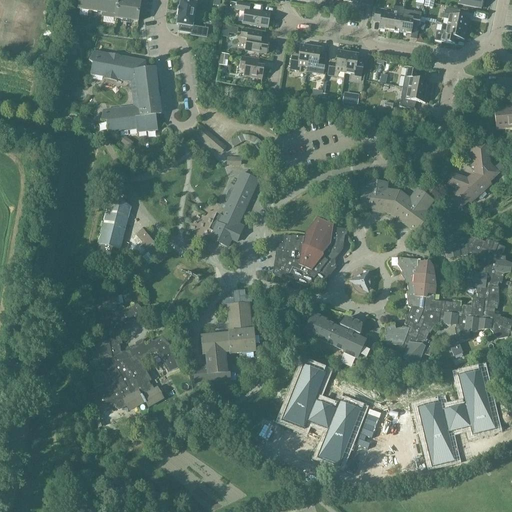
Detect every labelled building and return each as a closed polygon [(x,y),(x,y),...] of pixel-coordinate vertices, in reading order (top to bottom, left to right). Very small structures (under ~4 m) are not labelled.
[(78,0),(77,10),(90,12),(91,0),(78,0)] [(102,17),(114,19),(116,0),(91,0),(90,12),(102,13),(102,17)] [(129,0),(126,0),(116,0),(114,19),(126,21),(138,22),(139,14),(140,4),(140,0),(133,0),(134,1),(129,0)] [(191,28),(195,4),(192,3),(193,2),(184,0),(183,2),(180,2),(179,9),(178,9),(177,17),(178,17),(177,25),(179,26),(178,32),(190,34),(191,28)] [(481,9),(482,0),(459,0),(458,4),(481,9)] [(270,15),(256,12),(249,11),(250,5),(237,3),(236,10),(245,11),(242,24),(267,29),(270,15)] [(400,34),(404,11),(404,9),(393,7),(391,16),(392,16),(389,32),(400,34)] [(449,20),(447,26),(466,30),(468,20),(457,17),(458,11),(446,8),(444,19),(449,20)] [(392,16),(391,16),(386,15),(387,11),(375,9),(373,22),(379,23),(378,30),(389,32),(392,16)] [(421,14),(404,11),(400,34),(411,35),(412,28),(419,29),(421,16),(421,14)] [(464,41),(466,30),(447,26),(443,25),(441,32),(436,34),(435,41),(452,44),(453,39),(464,41)] [(52,28),(45,26),(42,36),(50,38),(52,28)] [(262,33),(241,30),(240,39),(246,39),(244,52),(266,56),(268,41),(261,40),(262,33)] [(307,68),(310,47),(299,45),(297,58),(291,57),(289,69),(300,71),(300,67),(307,68)] [(320,49),(310,47),(307,68),(313,69),(312,74),(322,75),(324,63),(318,62),(320,49)] [(53,51),(44,49),(42,57),(52,59),(53,51)] [(345,75),(348,53),(337,52),(335,65),(329,64),(326,76),(338,78),(339,74),(345,75)] [(159,82),(158,76),(155,77),(155,69),(145,70),(144,62),(121,58),(121,57),(108,55),(94,53),(88,62),(92,64),(90,75),(104,78),(104,80),(116,82),(116,80),(130,83),(134,108),(102,111),(101,121),(106,122),(108,134),(136,130),(137,133),(157,131),(155,116),(160,116),(160,114),(160,110),(158,98),(160,98),(161,93),(160,87),(159,82)] [(358,55),(348,53),(345,75),(351,76),(350,80),(361,82),(363,69),(355,68),(358,55)] [(226,54),(220,54),(218,66),(225,67),(226,54)] [(258,60),(246,58),(241,57),(239,70),(244,71),(244,77),(261,80),(263,67),(257,66),(258,60)] [(408,83),(407,90),(427,94),(429,83),(418,80),(419,73),(406,70),(404,83),(408,83)] [(389,79),(380,77),(379,84),(387,85),(389,79)] [(325,84),(316,83),(316,91),(324,92),(325,84)] [(425,104),(427,94),(407,90),(402,89),(401,95),(399,108),(412,110),(414,102),(425,104)] [(483,101),(476,105),(481,114),(488,110),(483,101)] [(393,104),(384,102),(383,109),(392,111),(393,104)] [(511,129),(511,107),(505,108),(505,109),(494,111),(496,131),(511,129)] [(201,125),(194,133),(220,154),(226,148),(201,125)] [(489,164),(487,146),(469,148),(471,168),(473,168),(474,173),(467,180),(452,174),(447,186),(456,189),(455,192),(448,199),(459,210),(467,203),(470,204),(490,185),(490,182),(498,174),(489,164)] [(240,165),(241,157),(227,156),(227,165),(240,165)] [(214,231),(210,239),(227,247),(230,240),(234,242),(235,243),(239,233),(234,231),(237,225),(254,188),(250,186),(253,180),(241,174),(234,189),(232,190),(231,191),(230,193),(228,197),(228,199),(228,200),(228,202),(221,217),(216,215),(211,225),(211,227),(212,231),(214,231)] [(376,210),(375,213),(391,215),(414,233),(418,230),(427,218),(427,214),(425,212),(427,208),(428,206),(413,195),(411,197),(409,200),(397,192),(387,190),(387,186),(387,184),(368,181),(368,184),(367,188),(364,188),(361,189),(360,203),(361,208),(376,210)] [(314,201),(322,196),(316,186),(307,192),(314,201)] [(120,251),(131,208),(108,202),(98,245),(120,251)] [(307,228),(308,220),(289,217),(288,224),(307,228)] [(339,251),(340,246),(341,235),(345,237),(346,235),(347,232),(345,231),(333,229),(332,226),(316,220),(304,234),(303,238),(291,236),(290,237),(283,236),(282,237),(281,245),(278,245),(277,249),(276,251),(275,259),(277,259),(276,267),(284,268),(283,276),(295,281),(296,284),(306,289),(313,280),(318,284),(322,284),(331,271),(329,262),(339,251)] [(137,246),(141,245),(148,253),(158,245),(144,228),(134,237),(132,240),(137,246)] [(385,334),(382,336),(385,345),(390,346),(395,346),(402,347),(406,349),(402,360),(405,362),(419,365),(421,356),(430,356),(433,346),(426,340),(428,334),(430,334),(438,321),(444,321),(444,323),(448,327),(452,326),(454,336),(457,345),(469,340),(468,332),(490,330),(497,340),(508,338),(511,339),(511,329),(511,326),(511,320),(499,317),(500,315),(495,314),(495,310),(498,311),(499,304),(498,285),(502,285),(504,274),(509,273),(510,266),(506,263),(505,257),(501,257),(503,254),(510,257),(511,252),(511,247),(509,246),(508,246),(507,247),(505,253),(503,252),(505,249),(499,246),(499,245),(487,239),(485,243),(472,238),(461,240),(460,237),(444,239),(447,260),(468,257),(467,253),(471,253),(471,256),(481,261),(479,274),(478,275),(477,275),(473,282),(474,287),(476,288),(476,289),(476,296),(478,296),(477,300),(472,300),(472,301),(472,303),(472,308),(461,307),(462,303),(452,302),(452,304),(433,302),(435,289),(433,270),(429,270),(429,264),(428,264),(420,264),(420,261),(404,259),(398,259),(398,260),(397,267),(402,273),(401,273),(401,274),(404,277),(405,284),(407,284),(408,292),(406,293),(406,299),(408,305),(408,308),(410,309),(406,320),(409,323),(405,332),(400,333),(399,329),(395,330),(394,325),(387,326),(384,327),(385,334)] [(157,264),(167,256),(158,245),(148,253),(142,258),(147,265),(154,260),(157,264)] [(356,287),(371,287),(370,274),(355,274),(356,287)] [(205,368),(192,369),(194,385),(208,384),(208,387),(231,384),(228,362),(226,362),(225,353),(230,353),(231,355),(252,352),(254,350),(253,335),(250,330),(249,313),(245,313),(245,304),(251,304),(251,298),(245,298),(244,292),(226,294),(227,300),(221,300),(221,306),(228,306),(230,331),(228,331),(227,335),(202,337),(201,341),(202,348),(204,354),(205,368)] [(92,341),(87,355),(98,364),(102,362),(105,367),(107,371),(108,372),(107,373),(113,383),(104,390),(103,388),(87,397),(89,405),(98,406),(100,411),(114,408),(115,409),(116,409),(118,411),(125,408),(126,407),(129,412),(145,403),(147,408),(162,399),(157,388),(153,390),(151,386),(150,386),(148,383),(151,381),(140,362),(147,356),(156,354),(165,363),(163,366),(167,373),(179,368),(176,360),(175,360),(170,346),(161,337),(153,342),(150,340),(146,345),(142,341),(137,347),(128,348),(128,351),(118,353),(118,352),(117,346),(122,344),(121,340),(120,340),(121,332),(122,324),(123,324),(124,322),(129,319),(135,322),(154,312),(153,308),(142,310),(137,305),(125,311),(121,305),(119,305),(117,296),(108,295),(107,298),(99,297),(97,310),(102,311),(102,315),(101,315),(98,336),(96,336),(96,342),(92,341)] [(306,328),(305,335),(343,352),(342,354),(355,360),(358,358),(363,346),(363,341),(352,336),(353,333),(359,336),(361,325),(346,318),(345,319),(339,327),(348,331),(347,334),(324,324),(325,322),(312,316),(309,320),(306,328)] [(303,364),(281,422),(304,431),(307,423),(327,431),(316,459),(340,469),(362,411),(339,401),(336,409),(316,401),(327,373),(303,364)] [(441,402),(416,408),(431,469),(456,463),(448,434),(470,428),(471,436),(496,431),(482,370),(457,376),(464,405),(443,410),(441,402)] [(182,397),(186,403),(196,397),(193,391),(182,397)] [(98,428),(104,426),(101,415),(95,417),(98,428)] [(379,442),(379,465),(393,466),(394,443),(379,442)]
